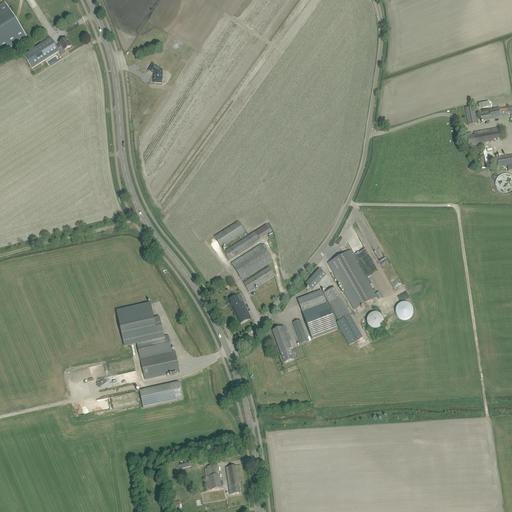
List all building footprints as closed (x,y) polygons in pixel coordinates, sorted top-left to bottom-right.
[(163,41),(184,4),(176,0),(168,0),(150,34),(163,41)] [(5,2),(0,4),(0,54),(27,37),(5,2)] [(171,47),(184,54),(204,17),(191,10),(171,47)] [(47,41),(24,56),(32,69),(59,52),(61,56),(66,53),(65,51),(67,49),(71,46),(66,39),(63,41),(62,40),(59,42),(60,44),(56,47),(51,39),(47,41)] [(153,64),(148,71),(154,75),(154,83),(162,83),(163,70),(153,64)] [(474,106),(470,107),(466,108),(469,125),(477,124),(474,106)] [(500,115),(511,113),(511,108),(499,110),(499,108),(489,110),(489,111),(480,113),(481,121),(500,117),(500,115)] [(472,136),(471,133),(467,134),(469,146),(501,140),(498,128),(474,133),(475,136),(472,136)] [(511,155),(499,158),(494,159),(496,168),(511,164),(511,155)] [(500,193),(511,188),(511,175),(511,172),(496,178),(498,185),(497,185),(500,193)] [(214,237),(216,240),(221,248),(245,233),(238,222),(214,237)] [(267,224),(255,232),(224,252),(229,259),(260,239),(272,232),(267,224)] [(231,263),(242,280),(272,261),(262,244),(231,263)] [(328,263),(330,267),(354,310),(376,297),(350,251),(328,263)] [(269,267),(265,270),(243,283),(249,292),(275,276),(269,267)] [(306,284),(310,287),(313,290),(326,275),(319,269),(306,284)] [(350,316),(334,288),(323,294),(339,321),(339,322),(350,316)] [(321,291),(298,300),(302,312),(326,303),(321,291)] [(237,296),(233,298),(229,300),(240,324),(251,319),(243,301),(240,303),(237,296)] [(175,351),(172,352),(168,336),(164,337),(161,322),(155,323),(151,304),(117,312),(124,346),(136,343),(140,359),(144,380),(179,372),(180,372),(175,351)] [(328,304),(303,314),(312,339),(337,330),(328,304)] [(385,317),(391,313),(386,305),(379,310),(385,317)] [(367,320),(367,321),(367,322),(367,323),(367,324),(368,325),(368,326),(369,326),(369,327),(370,327),(370,328),(371,328),(372,329),(373,329),(374,329),(375,329),(377,329),(378,329),(379,329),(379,328),(380,328),(381,327),(381,326),(382,326),(382,325),(383,325),(383,324),(383,323),(383,322),(383,321),(383,320),(383,319),(383,318),(382,317),(382,316),(381,315),(380,314),(379,314),(378,313),(377,313),(376,313),(375,313),(374,313),(373,313),(372,313),(371,314),(370,314),(370,315),(369,315),(369,316),(368,316),(368,317),(368,318),(367,318),(367,319),(367,320)] [(362,338),(350,316),(339,322),(339,321),(337,323),(350,345),(362,338)] [(300,320),(293,323),(299,340),(306,338),(300,320)] [(273,330),(281,352),(285,363),(294,360),(289,349),(292,348),(284,326),(273,330)] [(108,372),(135,366),(133,360),(106,366),(108,372)] [(183,399),(179,382),(140,391),(143,408),(183,399)] [(207,489),(211,488),(212,490),(221,488),(216,465),(207,466),(209,476),(205,476),(207,489)] [(236,466),(231,467),(226,468),(230,495),(240,493),(236,466)] [(227,499),(225,489),(206,492),(208,502),(227,499)] [(172,503),(174,509),(182,508),(181,501),(172,503)]
